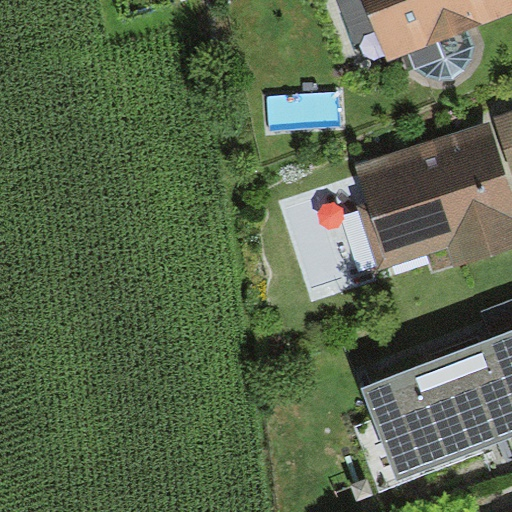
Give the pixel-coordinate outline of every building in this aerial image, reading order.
[(511,0),(363,0),(388,62),(410,53),(467,31),(511,13),(511,0)] [(474,44),(467,31),(410,53),(416,70),(425,76),(441,79),(453,79),(463,69),(470,58),(474,44)] [(511,111),(493,118),(511,173),(511,111)] [(350,186),(378,271),(448,247),(455,269),(511,250),(511,190),(489,121),(356,166),(361,182),(350,186)] [(511,301),(479,313),(488,338),(511,329),(511,301)] [(511,329),(488,338),(361,387),(397,480),(511,435),(511,329)]
